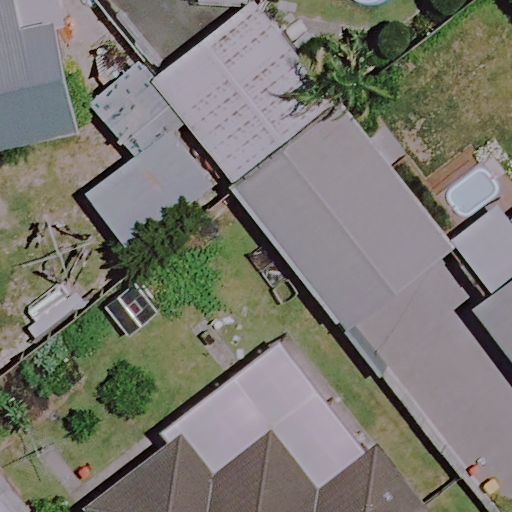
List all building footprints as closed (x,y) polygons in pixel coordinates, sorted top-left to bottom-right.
[(0,0),(0,139),(88,121),(61,0),(0,0)] [(243,181),(340,109),(260,1),(163,73),(243,181)] [(340,109),(243,181),(350,325),(457,246),(350,102),(340,109)] [(511,280),(483,302),(511,341),(511,280)] [(412,511),(291,351),(92,502),(99,511),(412,511)] [(0,511),(19,511),(0,487),(0,511)]
